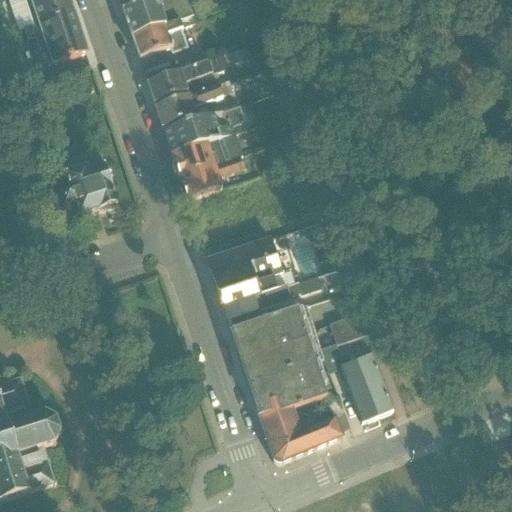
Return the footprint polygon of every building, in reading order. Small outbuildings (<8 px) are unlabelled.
[(17,0),(31,37),(67,23),(58,0),(17,0)] [(105,0),(112,20),(148,8),(145,0),(105,0)] [(112,20),(121,46),(157,34),(148,8),(112,20)] [(45,75),(81,62),(67,23),(31,37),(45,75)] [(129,68),(165,56),(157,34),(121,46),(129,68)] [(143,119),(181,106),(171,79),(134,92),(143,119)] [(143,119),(152,144),(189,131),(181,106),(143,119)] [(160,166),(197,153),(189,131),(152,144),(160,166)] [(160,166),(168,188),(205,175),(197,153),(160,166)] [(37,159),(12,167),(18,184),(43,176),(37,159)] [(78,225),(115,212),(97,159),(58,172),(68,200),(57,204),(62,217),(74,213),(78,225)] [(176,212),(213,199),(205,175),(168,188),(176,212)] [(193,273),(210,321),(283,296),(266,247),(193,273)] [(217,344),(290,318),(283,296),(210,321),(217,344)] [(217,344),(233,389),(306,363),(290,318),(217,344)] [(361,429),(375,422),(348,349),(320,357),(328,380),(338,376),(361,429)] [(247,428),(320,402),(306,363),(233,389),(247,428)] [(0,507),(29,498),(53,490),(42,455),(42,452),(52,449),(58,437),(54,425),(43,419),(32,422),(31,420),(19,385),(0,390),(0,507)] [(302,461),(338,448),(322,405),(286,419),(302,461)] [(302,461),(286,419),(251,432),(267,474),(302,461)] [(389,511),(388,508),(376,511),(432,511),(427,496),(399,506),(400,511),(389,511)]
